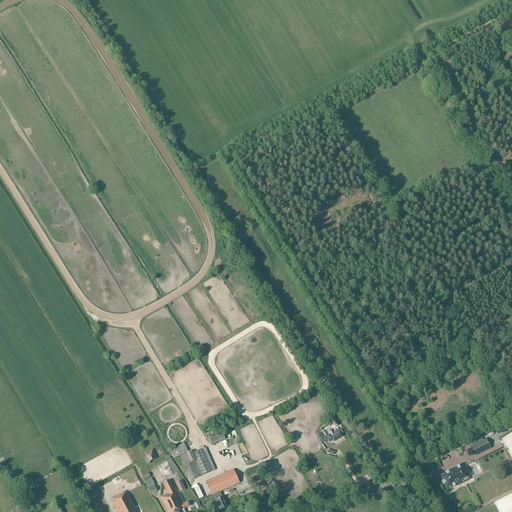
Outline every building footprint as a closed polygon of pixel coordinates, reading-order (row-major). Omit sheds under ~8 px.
[(218,430),(222,429),(219,423),(213,426),(215,431),(216,431),(216,433),(218,432),(218,430)] [(320,433),(317,435),(321,443),(325,441),(328,439),(330,442),(331,441),(332,440),(334,442),(343,437),(341,434),(343,433),(341,430),(339,431),(339,429),(333,432),(332,429),(329,431),(330,434),(327,436),(323,438),(320,433)] [(215,444),(226,440),(223,434),(213,438),(215,444)] [(475,456),(490,448),(486,439),(470,447),(475,456)] [(205,448),(192,454),(202,476),(215,470),(205,448)] [(150,462),(157,458),(153,449),(145,453),(147,456),(144,458),(148,465),(151,463),(150,462)] [(180,457),(190,481),(199,477),(193,463),(190,464),(185,454),(180,457)] [(470,479),(462,464),(446,473),(446,474),(441,476),(447,489),(453,487),(453,488),(470,479)] [(212,495),(214,495),(216,500),(215,500),(219,507),(221,511),(228,508),(223,497),(222,497),(220,492),(239,483),(234,470),(206,483),(212,495)] [(176,511),(184,509),(189,506),(187,502),(184,504),(185,506),(183,507),(169,480),(163,483),(168,494),(161,497),(167,511),(176,511)] [(185,489),(181,481),(176,483),(180,492),(185,489)] [(135,511),(135,510),(126,491),(111,499),(117,511),(135,511)]
